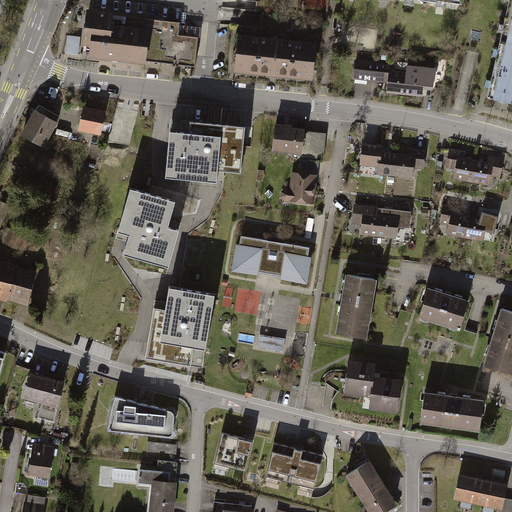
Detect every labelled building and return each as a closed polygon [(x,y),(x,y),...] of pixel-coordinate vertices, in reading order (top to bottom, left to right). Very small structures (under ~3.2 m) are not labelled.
[(511,0),(509,0),(500,41),(511,43),(511,0)] [(152,61),(197,67),(201,38),(184,36),(186,23),(88,11),(83,53),(93,54),(92,61),(151,68),(152,61)] [(82,38),(68,36),(67,55),(80,56),(82,38)] [(320,46),(240,36),(236,74),(316,84),(320,46)] [(511,43),(500,41),(487,97),(511,102),(511,43)] [(408,73),(405,94),(423,96),(424,85),(437,87),(438,83),(446,84),(449,59),(435,57),(434,69),(408,66),(408,73)] [(394,65),(355,61),(353,79),(388,83),(387,92),(405,94),(408,73),(393,72),(394,65)] [(60,117),(40,105),(23,135),(43,146),(60,117)] [(105,112),(84,108),(80,128),(101,132),(105,112)] [(214,154),(217,124),(190,121),(189,133),(170,131),(166,177),(191,179),(194,152),(214,154)] [(194,152),(191,179),(217,182),(218,170),(241,172),(245,127),(217,124),(214,154),(194,152)] [(252,147),(255,127),(249,126),(246,146),(252,147)] [(291,127),(276,126),(273,149),(302,152),(302,155),(305,155),(305,160),(317,161),(322,162),(325,134),(310,132),(309,133),(304,133),(304,130),(291,129),(291,127)] [(379,180),(396,182),(398,159),(384,157),(385,150),(365,148),(362,171),(380,173),(379,180)] [(456,183),(474,186),(478,163),(466,161),(467,155),(450,152),(446,174),(457,176),(456,183)] [(409,160),(398,159),(396,182),(415,184),(416,177),(425,178),(428,155),(410,153),(409,160)] [(488,165),(478,163),(474,186),(492,189),(493,182),(502,184),(506,161),(489,158),(488,165)] [(317,161),(305,160),(302,159),(300,174),(315,176),(317,161)] [(300,174),(294,174),(292,191),(286,191),(283,193),(283,196),(285,199),(291,199),(291,200),(312,202),(315,176),(300,174)] [(143,229),(153,194),(131,188),(118,231),(129,234),(124,254),(146,260),(154,232),(143,229)] [(154,232),(146,260),(169,266),(179,229),(168,226),(175,200),(153,194),(143,229),(154,232)] [(362,238),(380,240),(383,219),(378,219),(379,210),(356,208),(354,228),(363,229),(362,238)] [(450,239),(467,242),(471,220),(459,218),(461,211),(444,208),(440,230),(451,232),(450,239)] [(383,213),(383,219),(380,240),(398,242),(399,232),(411,233),(413,216),(383,213)] [(482,221),(471,220),(467,242),(486,245),(487,238),(496,240),(500,218),(483,215),(482,221)] [(315,219),(308,218),(305,238),(311,239),(315,219)] [(29,237),(8,228),(3,242),(23,250),(29,237)] [(310,247),(241,236),(236,267),(252,270),(252,272),(257,273),(258,271),(271,273),(282,275),(282,277),(288,278),(288,276),(304,279),(310,247)] [(4,258),(0,272),(0,294),(28,302),(35,274),(8,266),(10,260),(4,258)] [(382,283),(349,277),(339,335),(371,341),(382,283)] [(145,357),(169,361),(176,324),(186,326),(192,290),(170,286),(165,309),(154,307),(145,357)] [(215,294),(192,290),(186,326),(176,324),(169,361),(191,365),(194,346),(205,348),(215,294)] [(471,302),(429,290),(420,318),(462,330),(471,302)] [(511,311),(504,309),(486,367),(511,375),(511,311)] [(284,340),(269,337),(267,348),(274,349),(274,347),(283,348),(284,340)] [(376,380),(378,368),(350,364),(345,398),(373,401),(376,380)] [(68,382),(34,374),(27,401),(44,406),(41,419),(58,423),(68,382)] [(399,418),(404,384),(376,380),(373,401),(371,414),(399,418)] [(486,402),(425,395),(422,424),(483,431),(486,402)] [(166,409),(115,396),(112,409),(117,411),(116,421),(122,421),(122,431),(158,435),(159,431),(173,432),(174,417),(166,416),(166,409)] [(254,440),(222,432),(214,463),(246,471),(254,440)] [(178,444),(148,441),(147,451),(177,454),(178,444)] [(323,455),(274,443),(266,476),(315,488),(323,455)] [(56,446),(35,444),(30,476),(52,478),(56,446)] [(362,499),(386,484),(373,463),(349,478),(362,499)] [(138,484),(153,486),(149,511),(174,511),(178,483),(170,482),(171,472),(139,469),(138,484)] [(510,485),(460,475),(455,499),(505,509),(507,500),(510,485)] [(369,511),(387,511),(399,505),(386,484),(362,499),(369,511)] [(214,511),(232,511),(234,504),(215,502),(214,511)]
